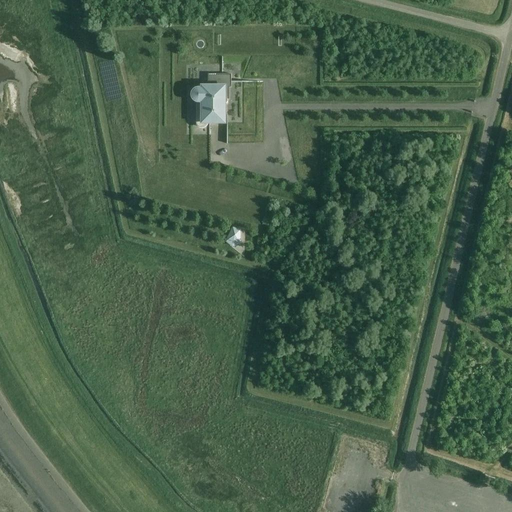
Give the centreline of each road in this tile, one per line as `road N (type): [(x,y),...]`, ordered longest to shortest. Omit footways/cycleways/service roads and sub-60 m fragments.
road 1 (unclassified): [(480,508),(407,481),(510,33)]
road 2 (unclassified): [(510,33),(365,0)]
